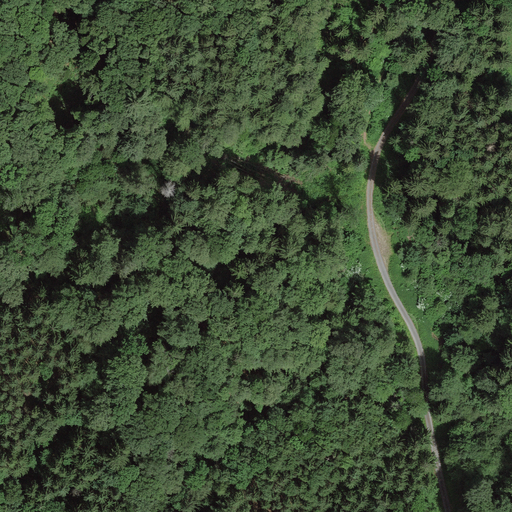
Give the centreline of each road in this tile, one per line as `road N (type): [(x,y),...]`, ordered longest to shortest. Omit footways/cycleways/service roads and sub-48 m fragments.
road 1 (track): [(446,511),(421,347),(371,229),(370,177),(426,66),(439,0)]
road 2 (track): [(378,0),(389,39),(365,134),(379,151)]
